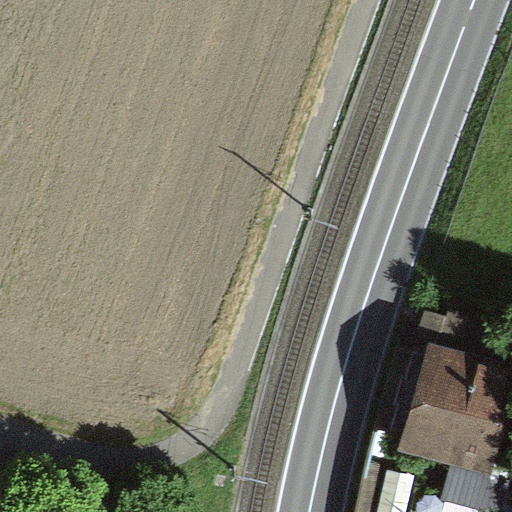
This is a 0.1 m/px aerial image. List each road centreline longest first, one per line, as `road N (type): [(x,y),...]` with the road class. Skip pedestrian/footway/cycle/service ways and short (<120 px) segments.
road 1 (track): [(0,433),(97,458),(167,444),(211,407),(362,0)]
road 2 (primary): [(309,511),(379,255),(475,0)]
